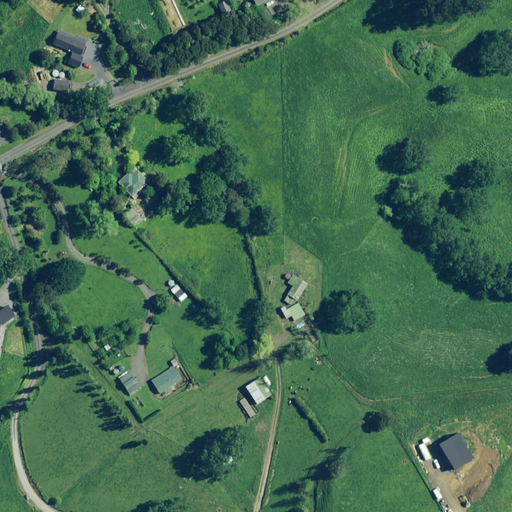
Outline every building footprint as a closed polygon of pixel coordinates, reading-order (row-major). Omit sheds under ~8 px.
[(75,36),(58,29),(52,44),(71,52),(67,63),(78,68),(83,56),(80,55),(87,40),(75,35),(75,36)] [(69,82),(54,79),(53,89),(68,91),(69,82)] [(148,181),(134,166),(117,182),(131,197),(148,181)] [(142,219),(130,208),(120,217),(128,225),(129,223),(134,227),(142,219)] [(306,284),(291,275),(287,283),(292,285),(283,300),(291,305),(295,299),(296,300),(306,284)] [(184,292),(177,285),(171,290),(178,298),(184,292)] [(304,314),(297,303),(285,310),(283,306),(280,309),(285,318),(290,315),(293,321),(304,314)] [(169,360),(172,365),(150,379),(159,393),(180,380),(184,378),(176,365),(178,364),(174,358),(169,360)] [(139,387),(130,372),(119,379),(129,394),(139,387)] [(272,394),(260,376),(245,387),(256,404),(272,394)] [(256,413),(245,397),(239,401),(250,417),(256,413)]
